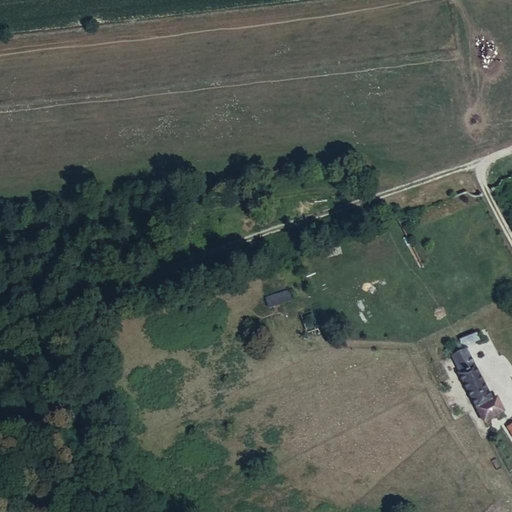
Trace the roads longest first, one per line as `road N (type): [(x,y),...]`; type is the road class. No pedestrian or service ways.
road 1 (track): [(511,153),(0,332)]
road 2 (track): [(0,229),(94,214),(172,222),(219,258)]
